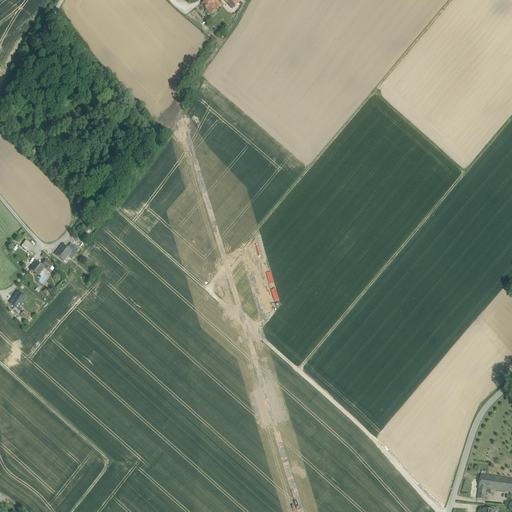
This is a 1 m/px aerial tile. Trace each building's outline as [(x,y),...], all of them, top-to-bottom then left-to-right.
[(217,8),(210,0),(206,0),(202,4),(210,14),(217,8)] [(210,0),(217,8),(218,9),(222,6),(218,1),(219,0),(210,0)] [(239,1),(232,8),(234,10),(241,4),(239,1)] [(34,246),(26,240),(21,247),(29,253),(34,246)] [(79,250),(71,243),(67,248),(71,251),(70,253),(74,256),(79,250)] [(67,248),(63,245),(55,255),(64,261),(70,253),(71,251),(67,248)] [(42,266),(36,262),(30,270),(31,271),(31,272),(32,272),(33,272),(38,276),(44,268),(49,271),(53,265),(46,260),(42,266)] [(26,298),(18,292),(16,294),(14,296),(9,303),(14,308),(18,310),(20,307),(21,308),(21,307),(20,306),(26,298)] [(35,304),(29,312),(32,315),(39,307),(35,304)] [(24,311),(21,315),(27,321),(31,317),(29,315),(28,316),(24,311)] [(493,490),(495,477),(481,475),(479,488),(486,489),(493,490)] [(511,479),(495,477),(493,490),(511,492),(511,479)] [(486,489),(479,488),(477,499),(485,500),(486,489)]
